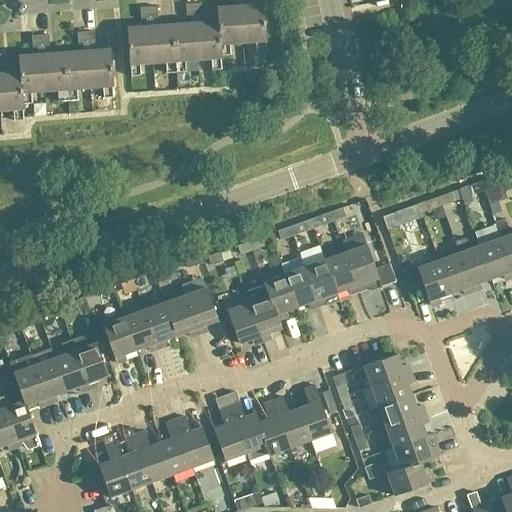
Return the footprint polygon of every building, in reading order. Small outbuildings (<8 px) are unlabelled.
[(201,5),(184,7),(185,18),(202,16),(201,5)] [(263,43),(265,43),(262,7),(216,10),(217,24),(125,30),(128,68),(130,67),(131,79),(139,78),(138,66),(163,65),(164,75),(184,74),(184,64),(209,62),(210,72),(219,72),(219,60),(220,60),(220,57),(229,57),(229,46),(254,44),(255,55),(264,55),(263,43)] [(156,8),(140,10),(140,21),(157,20),(156,8)] [(93,33),(76,35),(77,46),(94,45),(93,33)] [(47,37),(31,38),(32,50),(48,48),(47,37)] [(110,89),(112,88),(108,51),(16,58),(17,74),(0,74),(0,112),(11,112),(12,123),(21,122),(20,110),(22,110),(22,106),(31,106),(30,94),(56,92),(56,103),(77,102),(76,92),(101,90),(102,101),(111,100),(110,89)] [(478,185),(481,194),(493,190),(490,181),(478,185)] [(481,194),(478,185),(466,189),(469,198),(481,194)] [(437,199),(441,208),(453,204),(449,195),(437,199)] [(441,208),(437,199),(425,203),(429,212),(441,208)] [(394,214),(398,225),(420,218),(416,206),(394,214)] [(341,210),(329,215),(332,223),(344,219),(341,210)] [(309,222),(312,230),(332,223),(329,215),(309,222)] [(309,222),(287,230),(291,238),(312,230),(309,222)] [(499,240),(511,276),(511,235),(509,237),(505,224),(495,228),(499,240)] [(287,230),(277,233),(280,242),(291,238),(287,230)] [(263,248),(260,239),(248,244),(251,252),(263,248)] [(458,255),(472,294),(481,290),(479,285),(491,281),(479,248),(469,251),(465,240),(454,244),(458,255)] [(479,248),(491,281),(502,277),(503,282),(511,278),(511,276),(499,240),(479,248)] [(239,256),(251,252),(248,244),(236,248),(239,256)] [(297,255),(298,258),(317,308),(324,305),(326,309),(338,304),(335,296),(323,263),(317,247),(297,255)] [(344,255),(358,293),(367,290),(371,293),(380,289),(380,290),(382,289),(381,288),(375,271),(366,247),(344,255)] [(172,267),(184,262),(181,254),(169,258),(172,267)] [(219,254),(206,259),(209,267),(222,263),(219,254)] [(350,296),(358,293),(344,255),(323,263),(335,296),(348,291),(350,296)] [(463,297),(472,294),(458,255),(438,263),(450,296),(461,292),(463,297)] [(160,271),(172,267),(169,258),(157,263),(160,271)] [(309,311),(317,308),(298,258),(278,266),(283,277),(295,310),(307,306),(309,311)] [(450,296),(438,263),(417,271),(431,309),(440,305),(438,300),(450,296)] [(388,266),(375,271),(381,288),(394,284),(388,266)] [(144,277),(141,269),(129,273),(132,281),(144,277)] [(120,286),(132,281),(129,273),(117,277),(120,286)] [(285,314),(295,310),(283,277),(262,285),(264,290),(267,299),(268,299),(276,322),(277,322),(277,323),(279,322),(287,319),(285,314)] [(90,296),(98,294),(106,297),(114,294),(108,280),(87,288),(90,296)] [(183,298),(197,336),(206,332),(204,328),(216,323),(204,290),(183,298)] [(244,297),(248,307),(262,345),(271,341),(270,336),(282,331),(279,322),(277,323),(277,322),(276,322),(268,299),(267,299),(264,290),(244,297)] [(163,306),(175,338),(187,334),(188,339),(197,336),(183,298),(163,306)] [(60,317),(72,313),(77,315),(88,311),(84,299),(57,309),(60,317)] [(143,313),(156,350),(165,347),(163,343),(175,338),(163,306),(143,313)] [(248,307),(227,314),(239,347),(252,343),(254,348),(262,345),(248,307)] [(60,317),(57,309),(38,316),(43,329),(51,326),(54,319),(60,317)] [(123,320),(134,353),(146,349),(148,354),(156,350),(143,313),(123,320)] [(20,331),(32,327),(29,319),(17,323),(20,331)] [(134,353),(123,320),(101,328),(115,365),(124,361),(123,357),(134,353)] [(0,338),(20,331),(17,323),(0,329),(0,338)] [(73,353),(87,392),(96,388),(94,383),(106,378),(91,336),(82,340),(70,344),(73,353)] [(64,357),(53,361),(65,393),(76,389),(78,395),(87,392),(73,353),(70,344),(60,347),(64,357)] [(49,351),(29,358),(47,406),(56,403),(54,397),(65,393),(53,361),(49,351)] [(370,389),(370,390),(408,376),(405,368),(400,369),(396,357),(362,369),(367,383),(361,386),(364,392),(370,389)] [(29,358),(8,366),(22,403),(23,403),(24,409),(25,408),(27,413),(47,406),(29,358)] [(342,376),(331,380),(338,401),(347,398),(343,386),(345,385),(342,376)] [(412,385),(408,376),(370,390),(377,411),(411,398),(407,387),(412,385)] [(298,411),(310,443),(331,435),(314,388),(302,392),(308,407),(298,411)] [(233,396),(223,400),(244,455),(248,464),(268,456),(257,425),(258,425),(254,415),(242,420),(233,396)] [(347,398),(338,401),(343,413),(352,409),(347,398)] [(377,411),(385,431),(423,417),(420,408),(415,409),(411,398),(377,411)] [(224,463),(244,455),(223,400),(214,403),(222,427),(212,431),(224,463)] [(289,450),(310,443),(298,411),(287,415),(282,400),(272,403),(289,450)] [(15,449),(22,446),(28,452),(39,448),(39,449),(40,449),(27,413),(25,408),(24,409),(23,403),(22,403),(2,411),(15,449)] [(267,422),(258,425),(257,425),(268,456),(269,458),(289,450),(272,403),(262,407),(267,422)] [(0,411),(0,448),(4,447),(6,452),(15,449),(2,411),(0,411)] [(392,451),(425,438),(421,427),(426,425),(423,417),(385,431),(392,451)] [(174,423),(191,470),(212,462),(200,430),(189,434),(184,420),(174,423)] [(171,478),(191,470),(174,423),(164,427),(170,441),(160,445),(171,478)] [(353,441),(362,438),(358,426),(349,429),(353,441)] [(130,493),(151,485),(134,438),(131,430),(121,434),(128,455),(119,458),(119,459),(118,460),(130,493)] [(171,478),(160,445),(149,449),(143,434),(134,438),(151,485),(171,478)] [(130,493),(118,460),(119,459),(119,458),(111,436),(100,440),(105,453),(94,457),(97,466),(110,501),(130,493)] [(362,438),(353,441),(357,453),(366,450),(362,438)] [(400,471),(420,465),(438,458),(435,448),(430,450),(425,438),(392,451),(399,470),(400,471)] [(400,471),(399,470),(385,475),(393,497),(432,483),(429,474),(424,476),(420,465),(400,471)] [(367,482),(376,479),(372,466),(363,469),(367,482)] [(501,500),(504,511),(511,511),(511,479),(507,482),(511,496),(501,500)] [(482,511),(481,507),(480,508),(475,494),(466,498),(470,511),(482,511)] [(313,508),(333,507),(332,496),(312,497),(313,508)] [(355,502),(358,511),(370,506),(367,497),(355,502)]
